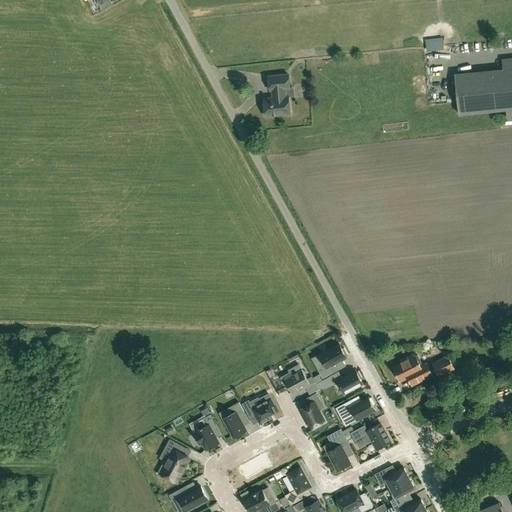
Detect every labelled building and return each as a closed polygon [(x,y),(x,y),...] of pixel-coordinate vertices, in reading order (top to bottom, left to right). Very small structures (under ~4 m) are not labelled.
[(504,69),(455,74),(458,109),(459,114),(501,110),(511,108),(511,58),(503,60),(504,69)] [(290,113),(288,96),(286,96),(285,88),(290,88),(288,74),(269,76),(270,90),(273,90),(273,97),(264,98),(266,116),(290,113)] [(499,341),(501,347),(509,345),(507,339),(499,341)] [(334,364),(342,360),(347,357),(346,355),(348,354),(344,348),(342,349),(340,344),(319,355),(326,367),(319,371),(323,378),(337,370),(334,364)] [(409,377),(413,385),(433,375),(427,363),(421,366),(420,364),(422,363),(418,355),(416,356),(415,354),(401,361),(402,363),(394,367),(400,381),(409,377)] [(439,376),(454,369),(448,357),(433,364),(439,376)] [(291,372),(281,377),(285,385),(287,383),(292,393),(298,390),(299,392),(306,388),(310,394),(319,389),(317,383),(316,382),(310,385),(302,370),(297,372),(292,375),(291,372)] [(357,372),(356,370),(342,378),(338,371),(329,377),(332,383),(338,380),(345,393),(363,383),(360,379),(362,378),(359,371),(357,372)] [(324,420),(319,410),(314,401),(319,398),(316,393),(307,398),(310,403),(301,408),(311,427),(312,427),(313,429),(321,424),(320,423),(324,420)] [(268,394),(259,399),(258,399),(261,404),(253,408),(250,402),(249,400),(242,404),(250,418),(256,415),(259,421),(260,423),(270,418),(268,415),(275,412),(272,405),(274,404),(268,394)] [(351,400),(336,408),(342,420),(353,414),(357,420),(376,410),(373,405),(375,404),(371,397),(369,398),(369,397),(362,401),(354,405),(351,400)] [(236,412),(223,418),(234,438),(247,430),(239,417),(245,414),(239,402),(233,406),(236,412)] [(218,426),(211,414),(205,418),(208,424),(196,431),(197,432),(194,434),(200,444),(202,443),(206,450),(220,443),(212,430),(218,426)] [(377,450),(391,442),(380,423),(367,430),(365,425),(351,432),(355,441),(369,434),(377,450)] [(343,433),(345,435),(354,431),(351,426),(343,431),(343,433)] [(334,448),(327,451),(337,470),(350,463),(347,457),(343,448),(350,444),(345,435),(343,433),(341,428),(327,436),(331,442),(334,448)] [(179,452),(182,446),(170,439),(166,446),(173,450),(167,461),(165,460),(158,474),(169,480),(170,478),(177,482),(189,458),(179,452)] [(235,475),(245,470),(243,466),(234,472),(235,475)] [(304,490),(308,488),(311,486),(300,467),(287,474),(296,490),(285,495),(290,505),(307,496),(304,490)] [(386,483),(389,488),(409,477),(404,467),(396,471),(391,473),(388,467),(375,474),(381,485),(386,483)] [(391,500),(394,506),(404,501),(401,496),(409,491),(415,488),(409,477),(389,488),(394,498),(391,500)] [(201,486),(197,488),(186,494),(183,488),(170,495),(174,503),(180,499),(187,511),(208,499),(201,486)] [(271,505),(263,490),(261,491),(261,490),(250,496),(251,496),(244,500),(243,500),(249,511),(253,511),(259,509),(260,511),(259,511),(273,511),(280,508),(277,502),(271,505)] [(338,501),(336,502),(340,510),(342,509),(343,511),(346,511),(359,505),(362,511),(373,506),(365,492),(360,495),(357,490),(337,500),(338,501)] [(251,496),(250,496),(248,491),(241,495),(244,500),(251,496)] [(285,497),(280,500),(284,507),(289,504),(285,497)] [(406,506),(404,501),(394,506),(397,511),(400,511),(420,511),(426,509),(421,498),(414,502),(406,506)] [(306,508),(308,511),(325,511),(318,500),(310,504),(306,499),(295,505),(299,511),(306,508)] [(505,511),(505,509),(503,510),(500,502),(488,507),(490,511),(505,511)]
